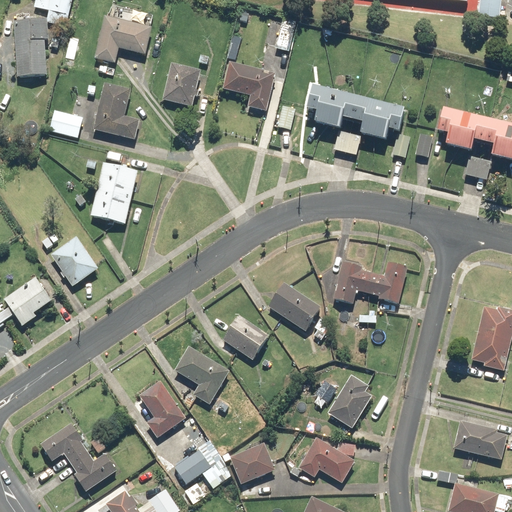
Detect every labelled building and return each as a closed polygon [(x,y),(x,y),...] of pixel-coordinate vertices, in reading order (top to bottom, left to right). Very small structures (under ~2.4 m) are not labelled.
[(74,0),(36,0),(34,9),(52,13),(50,22),(67,26),(74,0)] [(500,0),(479,0),(478,18),(499,20),(500,0)] [(117,65),(120,50),(146,56),(153,29),(107,19),(102,45),(98,60),(117,65)] [(48,77),(46,43),(51,42),(49,21),(40,22),(16,24),(19,79),(48,77)] [(242,40),(233,38),(228,60),(237,62),(242,40)] [(203,72),(174,65),(165,100),(194,107),(203,72)] [(231,65),(224,90),(253,97),(250,107),(268,111),(277,76),(231,65)] [(132,92),(106,86),(95,131),(135,141),(140,121),(126,117),(132,92)] [(344,119),(364,124),(361,134),(386,141),(389,130),(399,133),(405,110),(314,87),(308,110),(318,112),(315,123),(341,129),(344,119)] [(297,111),(284,107),(278,127),(291,131),(297,111)] [(475,142),(495,147),(493,157),(511,161),(511,126),(445,110),(439,133),(450,136),(447,147),(472,153),(475,142)] [(84,119),(56,111),(50,133),(78,141),(84,119)] [(363,138),(339,132),(335,152),(358,157),(363,138)] [(434,138),(420,135),(416,155),(429,158),(434,138)] [(411,142),(399,138),(394,156),(405,160),(411,142)] [(492,162),(470,157),(466,177),(488,182),(492,162)] [(127,226),(139,174),(104,166),(92,218),(127,226)] [(80,239),(53,257),(74,288),(101,270),(80,239)] [(355,305),(358,292),(380,298),(379,301),(399,306),(409,268),(390,263),(386,279),(363,273),(364,268),(344,263),(335,300),(355,305)] [(16,316),(24,327),(37,318),(35,315),(54,303),(37,279),(5,301),(10,308),(16,316)] [(322,309),(283,284),(267,309),(306,334),(322,309)] [(0,326),(16,316),(10,308),(0,315),(0,334),(0,333),(0,326)] [(505,372),(511,344),(511,311),(498,308),(497,312),(485,309),(472,364),(505,372)] [(270,337),(240,317),(223,342),(253,362),(270,337)] [(191,349),(176,373),(200,387),(194,397),(210,406),(230,372),(191,349)] [(370,388),(352,377),(330,414),(355,429),(374,398),(367,393),(370,388)] [(161,383),(139,398),(153,417),(147,422),(159,440),(180,426),(186,434),(200,424),(194,416),(187,420),(161,383)] [(498,432),(460,423),(454,450),(503,461),(509,437),(498,434),(498,432)] [(66,455),(88,492),(118,474),(107,454),(94,462),(73,426),(42,444),(53,462),(66,455)] [(343,444),(338,452),(316,439),(303,461),(298,470),(316,480),(321,472),(344,485),(357,463),(352,460),(357,452),(343,444)] [(266,444),(230,458),(241,486),(276,472),(266,444)] [(200,451),(176,469),(188,486),(204,474),(213,467),(200,451)] [(212,485),(216,489),(232,477),(220,462),(213,467),(204,474),(207,478),(203,481),(209,488),(212,485)] [(259,484),(241,486),(242,496),(260,494),(259,484)] [(457,484),(449,511),(505,511),(510,499),(457,484)] [(181,511),(166,491),(150,502),(157,511),(181,511)] [(139,511),(126,493),(107,506),(111,511),(139,511)] [(341,511),(313,498),(306,511),(341,511)]
